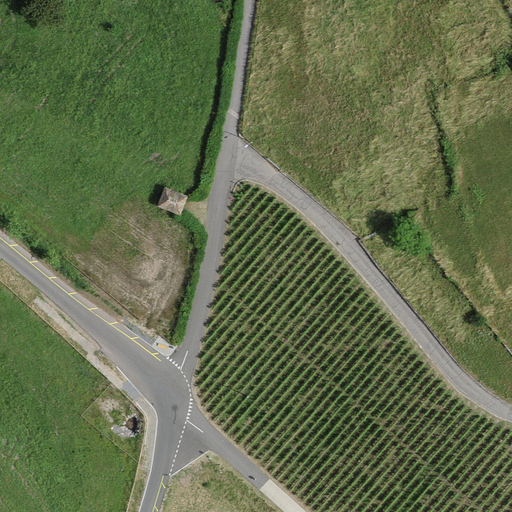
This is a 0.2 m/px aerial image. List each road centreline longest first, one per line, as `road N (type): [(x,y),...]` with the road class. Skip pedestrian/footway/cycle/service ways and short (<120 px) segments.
road 1 (residential): [(511,413),(470,386),(305,204),(228,155)]
road 2 (residential): [(170,407),(211,262),(228,155)]
road 3 (residential): [(0,248),(94,327),(170,407)]
road 4 (unclassified): [(170,407),(292,511)]
road 5 (residential): [(228,155),(250,0)]
